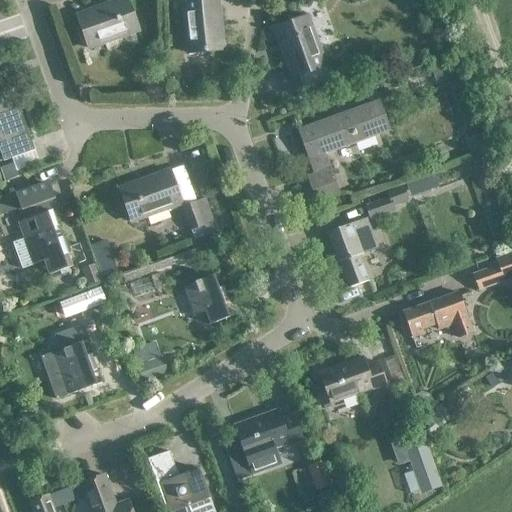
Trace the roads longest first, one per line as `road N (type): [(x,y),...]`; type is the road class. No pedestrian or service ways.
road 1 (residential): [(74,439),(160,413),(300,318)]
road 2 (residential): [(300,318),(236,120)]
road 3 (residential): [(236,120),(79,120)]
road 4 (residential): [(79,120),(58,94),(25,0)]
